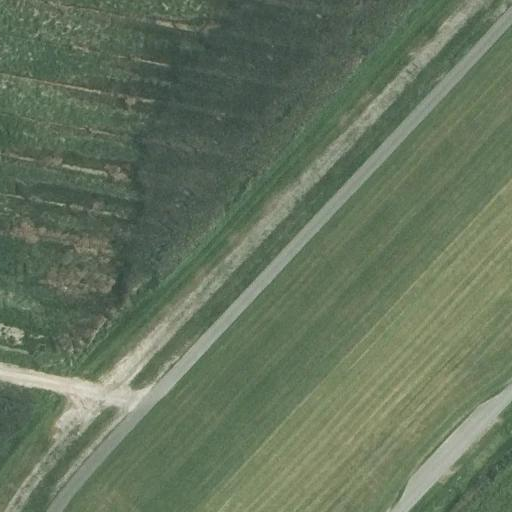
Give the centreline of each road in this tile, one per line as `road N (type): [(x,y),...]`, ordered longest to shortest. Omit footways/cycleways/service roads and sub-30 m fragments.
road 1 (track): [(507,0),(141,391),(42,511)]
road 2 (track): [(402,511),(511,394)]
